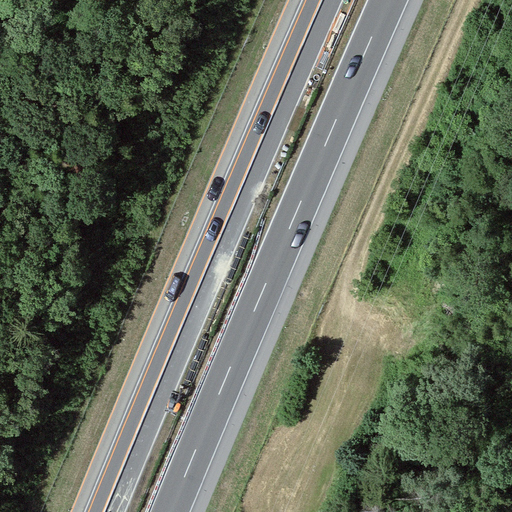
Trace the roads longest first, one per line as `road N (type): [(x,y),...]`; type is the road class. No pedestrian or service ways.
road 1 (motorway): [(323,0),(105,511)]
road 2 (motorway): [(170,511),(388,0)]
